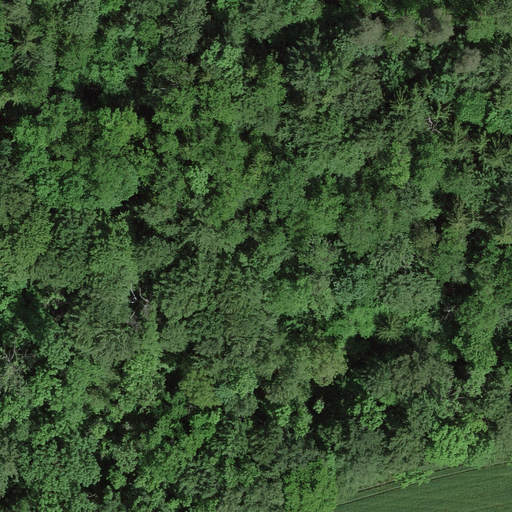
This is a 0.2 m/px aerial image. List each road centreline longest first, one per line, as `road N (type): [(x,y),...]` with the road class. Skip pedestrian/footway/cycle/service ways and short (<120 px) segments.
road 1 (track): [(61,50),(154,212),(191,242),(511,323)]
road 2 (track): [(264,511),(337,484),(511,441)]
